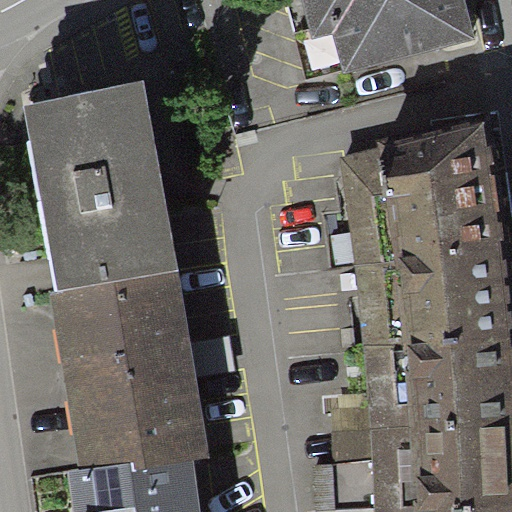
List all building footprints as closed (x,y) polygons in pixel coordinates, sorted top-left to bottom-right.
[(287,0),(307,81),(475,40),(465,0),(287,0)] [(167,211),(145,81),(23,102),(56,291),(177,270),(167,211)] [(511,511),(511,239),(491,120),(472,125),(471,118),(425,129),(379,141),(380,149),(335,160),(359,263),(373,428),(375,511),(511,511)] [(193,359),(177,270),(56,291),(51,292),(79,470),(134,462),(136,471),(195,462),(211,459),(193,359)] [(201,511),(195,462),(136,471),(134,462),(79,470),(70,471),(75,511),(201,511)]
